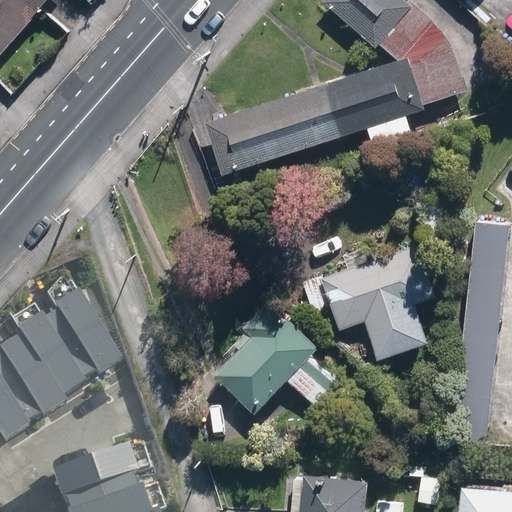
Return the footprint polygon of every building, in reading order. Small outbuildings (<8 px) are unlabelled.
[(0,0),(0,50),(4,54),(51,0),(0,0)] [(404,56),(212,117),(228,169),(375,122),(381,140),(415,129),(409,112),(431,105),(429,101),(472,87),(457,39),(439,17),(419,1),(418,0),(327,0),(381,43),(384,40),(404,56)] [(445,191),(419,200),(433,239),(458,230),(445,191)] [(511,252),(511,220),(480,217),(456,437),(492,441),(511,252)] [(426,237),(307,279),(318,310),(339,303),(346,324),(371,315),(384,352),(436,334),(423,297),(444,290),(426,237)] [(0,334),(0,433),(5,440),(106,357),(52,292),(0,334)] [(229,361),(220,370),(261,409),(293,375),(325,405),(349,380),(316,350),(325,340),(275,294),(248,322),(252,326),(224,356),(229,361)] [(51,483),(60,511),(145,511),(126,457),(51,483)] [(372,511),(376,475),(309,470),(306,511),(293,511),(372,511)] [(511,511),(511,482),(471,478),(466,511),(511,511)]
